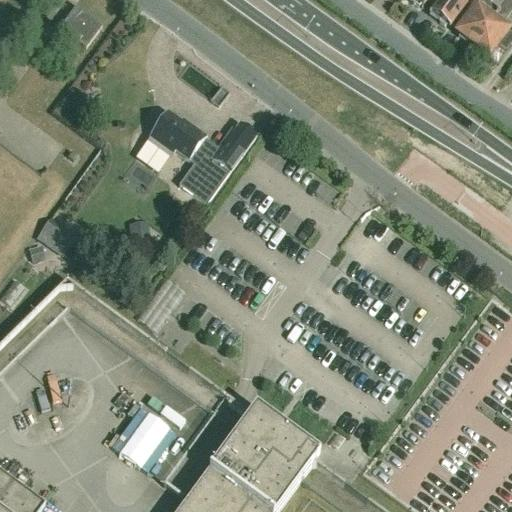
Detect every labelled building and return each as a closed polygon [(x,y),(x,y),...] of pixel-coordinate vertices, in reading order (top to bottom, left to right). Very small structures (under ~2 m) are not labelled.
[(430,0),(404,0),(412,6),(414,4),(422,10),(430,0)] [(439,26),(444,29),(447,28),(449,30),(456,21),(457,22),(469,5),(462,0),(441,0),(430,16),(439,23),(439,26)] [(492,0),(488,6),(481,1),(474,11),(456,36),(459,37),(459,41),(464,44),(467,44),(472,48),(507,0),(492,0)] [(507,0),(472,48),(478,52),(478,55),(483,59),(486,58),(489,60),(497,48),(505,53),(511,43),(511,38),(507,35),(508,35),(501,29),(511,14),(511,2),(509,0),(507,0)] [(84,52),(100,29),(75,11),(59,33),(84,52)] [(53,66),(60,57),(49,48),(42,58),(53,66)] [(178,190),(206,210),(256,140),(238,127),(232,135),(227,136),(215,153),(216,157),(214,160),(199,149),(205,141),(187,128),(182,128),(164,116),(149,138),(193,170),(178,190)] [(0,250),(48,184),(0,148),(0,250)] [(63,262),(76,249),(54,228),(41,241),(63,262)] [(183,301),(165,288),(138,324),(156,338),(183,301)] [(238,334),(227,348),(235,355),(246,340),(238,334)] [(63,391),(40,399),(47,417),(69,409),(63,391)] [(0,477),(0,511),(279,511),(300,483),(312,468),(318,460),(318,459),(315,457),(254,412),(254,413),(248,421),(186,506),(181,511),(41,511),(43,509),(13,487),(0,477)] [(133,474),(151,462),(134,437),(122,445),(128,453),(122,457),(133,474)]
